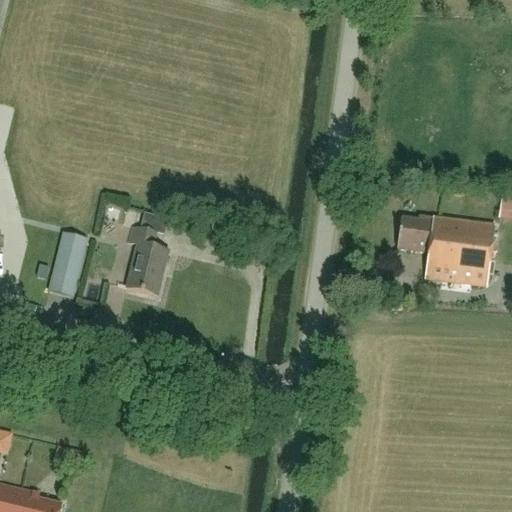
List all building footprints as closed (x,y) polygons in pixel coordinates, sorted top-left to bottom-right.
[(428,258),(490,267),(495,229),(418,220),(418,223),(401,221),(397,252),(428,256),(428,258)] [(131,229),(128,245),(137,247),(127,292),(158,299),(169,255),(153,251),(157,236),(131,229)] [(73,300),(87,241),(62,235),(48,294),(73,300)] [(487,290),(490,267),(428,258),(424,281),(487,290)] [(48,269),(39,267),(36,279),(45,281),(48,269)] [(0,432),(0,444),(10,447),(12,436),(0,432)] [(83,455),(58,449),(54,464),(79,470),(83,455)] [(38,502),(39,497),(0,488),(0,511),(60,511),(62,508),(38,502)]
